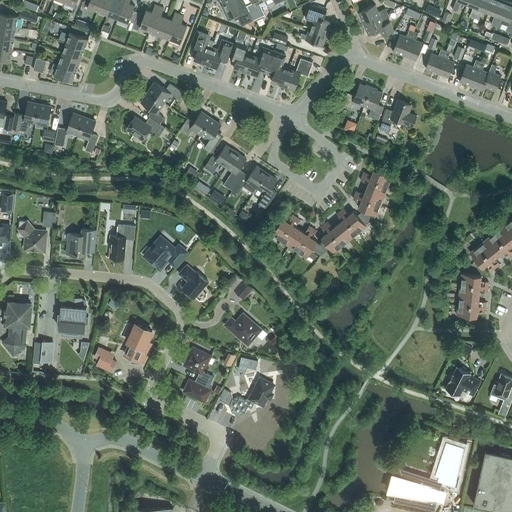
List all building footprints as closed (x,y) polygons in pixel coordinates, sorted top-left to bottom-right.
[(101,0),(85,0),(84,3),(88,5),(98,10),(101,0)] [(101,0),(98,10),(108,13),(113,0),(101,0)] [(118,17),(124,0),(113,0),(108,13),(118,17)] [(130,0),(124,0),(118,17),(129,21),(135,5),(129,2),(130,0)] [(246,5),(240,8),(236,0),(221,0),(224,5),(222,6),(229,20),(237,16),(242,25),(253,20),(246,5)] [(251,0),(253,2),(246,5),(253,20),(265,14),(259,2),(262,0),(251,0)] [(294,0),(287,0),(291,8),(297,5),(294,0)] [(461,1),(467,3),(468,0),(455,0),(452,9),(457,11),(461,1)] [(470,16),(474,17),(480,0),(468,0),(467,3),(473,6),(470,16)] [(480,0),(474,17),(476,18),(478,19),(482,9),(489,12),(493,0),(480,0)] [(506,0),(505,0),(493,0),(489,12),(495,14),(491,24),(495,26),(506,0)] [(511,2),(506,0),(495,26),(500,28),(504,18),(510,20),(506,30),(511,32),(511,2)] [(140,26),(150,30),(159,6),(155,4),(152,11),(146,9),(144,14),(139,11),(134,23),(140,25),(140,26)] [(312,20),(310,27),(327,33),(331,21),(323,19),(326,9),(311,4),(306,18),(312,20)] [(379,11),(375,4),(358,12),(363,23),(387,12),(392,10),(391,6),(386,8),(385,8),(379,11)] [(150,30),(160,34),(167,17),(161,15),(164,8),(159,6),(150,30)] [(38,15),(25,11),(21,9),(19,16),(36,22),(38,15)] [(0,12),(0,24),(16,27),(18,15),(0,12)] [(172,19),(167,17),(160,34),(170,38),(180,14),(175,12),(172,19)] [(389,16),(387,12),(363,23),(368,34),(380,29),(383,36),(394,31),(390,22),(384,24),(382,20),(389,16)] [(452,14),(446,12),(442,21),(448,23),(452,14)] [(184,15),(180,14),(170,38),(180,42),(187,25),(181,23),(184,15)] [(52,21),(47,19),(43,31),(48,33),(52,21)] [(0,35),(15,38),(16,27),(0,24),(0,35)] [(307,34),(302,32),(300,37),(323,45),(327,33),(310,27),(307,34)] [(404,55),(414,31),(409,29),(407,36),(400,33),(393,51),(404,55)] [(423,39),(429,42),(433,31),(426,29),(423,39)] [(102,30),(100,35),(107,38),(109,32),(102,30)] [(197,30),(192,43),(199,45),(194,59),(206,64),(212,47),(214,41),(207,39),(208,34),(197,30)] [(70,31),(66,42),(85,49),(89,38),(70,31)] [(418,32),(414,31),(404,55),(416,60),(423,42),(416,39),(418,32)] [(286,43),(288,36),(275,32),(272,39),(286,43)] [(493,32),(491,38),(508,44),(510,38),(493,32)] [(0,47),(13,49),(15,38),(0,35),(0,47)] [(252,55),(244,52),(246,46),(242,45),(244,39),(237,36),(234,43),(232,50),(239,52),(234,67),(245,72),(252,55)] [(434,49),(438,39),(432,37),(428,46),(434,49)] [(471,38),(468,45),(476,48),(479,41),(471,38)] [(227,62),(232,50),(234,43),(223,39),(219,49),(212,47),(206,64),(217,68),(220,59),(227,62)] [(85,49),(66,42),(62,53),(81,60),(85,49)] [(276,46),(287,50),(288,46),(277,42),(276,46)] [(458,45),(453,56),(461,59),(466,48),(458,45)] [(147,46),(145,52),(152,55),(154,49),(147,46)] [(272,56),(273,56),(275,51),(263,46),(259,57),(252,55),(245,72),(257,76),(259,69),(267,72),(272,56)] [(0,59),(11,61),(13,49),(0,47),(0,59)] [(446,49),(441,48),(438,55),(432,52),(426,68),(437,72),(446,49)] [(450,51),(446,49),(437,72),(448,76),(454,61),(447,58),(450,51)] [(271,81),(283,85),(289,68),(282,66),(286,55),(275,51),(273,56),(272,56),(267,72),(274,74),(271,81)] [(77,70),(81,60),(62,53),(58,63),(77,70)] [(174,54),(172,60),(178,62),(180,56),(174,54)] [(46,60),(36,57),(33,69),(43,71),(46,60)] [(296,71),(289,68),(283,85),(294,89),(301,73),(308,75),(313,62),(301,57),(296,71)] [(459,81),(471,85),(480,60),(476,59),(473,66),(466,63),(459,81)] [(482,90),(484,86),(488,72),(482,70),(485,62),(480,60),(471,85),(482,90)] [(77,70),(58,63),(54,74),(73,81),(77,70)] [(497,65),(492,63),(488,72),(484,86),(495,90),(501,75),(494,72),(497,65)] [(155,81),(148,92),(164,102),(170,92),(180,98),(184,92),(170,83),(166,89),(155,81)] [(357,102),(365,105),(372,86),(364,83),(364,84),(360,83),(355,95),(348,92),(343,105),(354,110),(357,102)] [(384,106),(378,104),(383,92),(379,90),(379,89),(372,86),(365,105),(371,107),(368,115),(378,119),(384,106)] [(164,117),(157,112),(164,102),(148,92),(141,102),(152,109),(148,115),(160,123),(164,117)] [(5,114),(7,101),(0,99),(0,125),(4,126),(3,133),(0,132),(0,140),(10,143),(11,135),(10,135),(14,116),(5,114)] [(388,131),(393,118),(404,122),(413,125),(417,115),(408,112),(411,104),(398,99),(394,111),(387,108),(382,121),(379,128),(388,131)] [(29,120),(36,122),(40,104),(28,101),(25,114),(16,112),(12,128),(26,131),(29,120)] [(36,122),(48,124),(52,106),(40,104),(36,122)] [(193,128),(201,133),(211,118),(201,111),(194,122),(188,118),(180,129),(188,135),(193,128)] [(67,130),(78,134),(84,117),(73,112),(67,128),(58,127),(55,143),(63,145),(67,130)] [(165,127),(151,117),(147,123),(135,115),(126,128),(143,139),(150,129),(159,135),(165,127)] [(89,138),(85,149),(92,151),(98,136),(91,133),(96,121),(84,117),(78,134),(89,138)] [(217,131),(221,125),(211,118),(201,133),(209,139),(205,146),(212,151),(223,135),(217,131)] [(357,131),(360,122),(350,118),(347,128),(357,131)] [(54,141),(56,131),(44,129),(42,138),(54,141)] [(175,139),(170,145),(175,149),(179,142),(175,139)] [(46,143),(45,151),(52,152),(54,144),(46,143)] [(213,172),(220,162),(226,166),(236,151),(226,144),(217,158),(212,155),(205,166),(213,172)] [(246,158),(236,151),(226,166),(232,170),(224,184),(232,189),(244,172),(239,169),(246,158)] [(193,165),(188,171),(196,177),(201,171),(193,165)] [(244,172),(231,192),(236,196),(243,185),(244,185),(243,186),(244,186),(253,191),(252,192),(253,192),(253,191),(253,192),(257,187),(267,172),(257,165),(250,176),(244,172)] [(389,185),(392,176),(374,169),(370,178),(389,185)] [(267,172),(257,187),(253,192),(260,196),(257,199),(261,202),(258,207),(264,210),(274,195),(276,192),(271,188),(277,179),(267,172)] [(370,178),(366,188),(385,195),(389,185),(370,178)] [(205,184),(201,189),(207,193),(211,188),(205,184)] [(385,195),(366,188),(363,197),(381,205),(385,195)] [(14,192),(3,191),(1,211),(12,212),(13,211),(14,211),(16,193),(14,193),(14,192)] [(220,193),(216,199),(222,203),(226,196),(220,193)] [(377,214),(381,205),(363,197),(359,207),(363,209),(367,211),(371,212),(376,214),(377,214)] [(124,204),(123,211),(136,213),(136,205),(124,204)] [(47,221),(47,225),(55,226),(56,212),(44,210),(43,221),(47,221)] [(363,222),(361,219),(357,215),(354,210),(346,217),(358,232),(366,226),(365,225),(363,222)] [(272,234),(281,240),(291,223),(283,217),(272,234)] [(346,217),(338,224),(350,239),(358,232),(346,217)] [(511,221),(510,219),(502,226),(511,238),(511,221)] [(25,248),(25,249),(28,252),(31,249),(45,250),(47,230),(29,229),(30,221),(20,220),(18,235),(26,236),(25,242),(22,245),(25,248)] [(125,258),(126,238),(134,239),(136,225),(118,223),(117,235),(110,235),(109,243),(111,243),(109,257),(125,258)] [(281,240),(289,245),(299,229),(291,223),(281,240)] [(0,239),(8,240),(10,225),(0,224),(0,239)] [(342,245),(350,239),(338,224),(330,230),(342,245)] [(511,238),(502,226),(494,233),(511,254),(511,253),(511,245),(511,244),(511,242),(511,238)] [(94,251),(96,229),(82,228),(82,234),(69,233),(67,252),(70,253),(71,254),(76,255),(77,253),(86,254),(86,250),(94,251)] [(309,235),(299,229),(289,245),(298,251),(309,235)] [(327,243),(330,247),(334,252),(342,245),(330,230),(322,237),(324,239),(327,243)] [(511,254),(494,233),(486,239),(498,254),(502,251),(507,257),(511,254)] [(314,246),(314,245),(316,242),(317,240),(309,235),(298,251),(306,257),(312,249),(314,246)] [(150,249),(153,251),(147,257),(160,268),(168,258),(175,265),(187,251),(179,245),(176,249),(161,236),(150,249)] [(486,239),(478,245),(496,267),(500,263),(495,257),(498,254),(486,239)] [(496,267),(478,245),(470,252),(482,267),(486,264),(491,270),(496,267)] [(187,278),(190,275),(191,276),(182,287),(194,298),(209,281),(196,271),(187,263),(179,273),(185,278),(186,278),(187,278)] [(488,286),(489,281),(481,280),(481,275),(462,273),(460,283),(488,286)] [(244,297),(253,287),(243,279),(234,289),(244,297)] [(460,283),(459,293),(479,296),(479,291),(487,292),(488,286),(460,283)] [(486,307),(486,301),(478,300),(479,296),(459,293),(458,303),(486,307)] [(83,330),(84,330),(85,330),(85,321),(88,322),(89,315),(86,315),(87,306),(86,306),(86,307),(85,306),(85,300),(81,300),(81,297),(75,297),(69,296),(69,299),(64,298),(64,305),(62,304),(61,313),(58,312),(58,319),(60,319),(60,328),(60,327),(62,328),(61,334),(82,336),(83,330)] [(16,302),(10,301),(9,309),(5,309),(6,310),(6,314),(4,314),(4,315),(5,315),(4,326),(5,323),(11,323),(9,336),(3,341),(14,354),(26,343),(25,342),(27,325),(30,325),(31,314),(30,314),(28,311),(29,304),(31,304),(32,303),(25,302),(25,298),(17,297),(16,302)] [(112,298),(107,305),(116,310),(120,304),(112,298)] [(485,312),(486,307),(458,303),(457,314),(476,316),(477,311),(485,312)] [(243,338),(242,340),(248,345),(253,339),(252,338),(256,333),(257,335),(263,329),(257,323),(255,325),(243,314),(236,322),(231,319),(227,324),(243,338)] [(126,354),(132,357),(131,362),(140,363),(141,361),(142,362),(148,349),(144,347),(152,330),(137,323),(128,341),(131,342),(126,354)] [(43,340),(43,342),(37,341),(35,361),(41,362),(42,360),(51,361),(53,341),(43,340)] [(87,351),(90,343),(82,342),(81,349),(83,351),(87,351)] [(464,343),(462,342),(458,349),(459,350),(469,355),(472,347),(464,343)] [(193,346),(184,364),(199,372),(195,381),(193,380),(188,381),(185,387),(186,392),(202,400),(206,398),(211,389),(208,387),(214,376),(203,370),(211,355),(193,346)] [(231,350),(226,361),(233,365),(238,354),(231,350)] [(100,359),(97,364),(112,371),(117,361),(97,352),(95,356),(100,359)] [(249,357),(241,356),(239,367),(246,369),(249,357)] [(480,380),(469,375),(470,372),(471,372),(468,370),(466,369),(467,368),(463,366),(462,367),(459,366),(458,365),(457,366),(454,373),(453,373),(449,379),(450,379),(450,380),(447,387),(446,387),(446,388),(459,394),(463,388),(473,393),(480,380)] [(239,385),(243,377),(234,373),(230,381),(239,385)] [(511,376),(502,373),(497,385),(494,383),(495,383),(494,383),(490,393),(491,393),(504,398),(502,404),(509,407),(511,399),(511,389),(510,389),(511,383),(511,376)] [(275,392),(271,390),(274,384),(260,377),(250,397),(246,399),(240,396),(233,398),(231,391),(225,402),(230,404),(232,411),(238,414),(245,412),(248,405),(253,404),(255,400),(263,404),(267,398),(271,400),(275,392)] [(511,511),(511,454),(486,449),(474,503),(511,511)] [(437,501),(434,501),(435,499),(442,501),(444,493),(437,491),(438,489),(440,490),(443,482),(443,481),(391,464),(391,465),(392,465),(392,468),(392,471),(394,474),(397,475),(389,491),(395,493),(394,501),(435,510),(437,501)]
